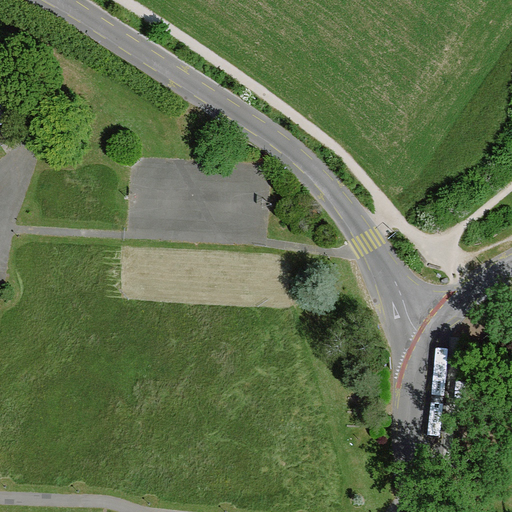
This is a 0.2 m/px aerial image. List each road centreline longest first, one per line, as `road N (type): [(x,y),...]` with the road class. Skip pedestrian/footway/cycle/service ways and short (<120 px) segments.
road 1 (unclassified): [(48,0),(279,145),(347,214),(416,314),(437,327)]
road 2 (unclassified): [(437,327),(419,392),(417,485)]
